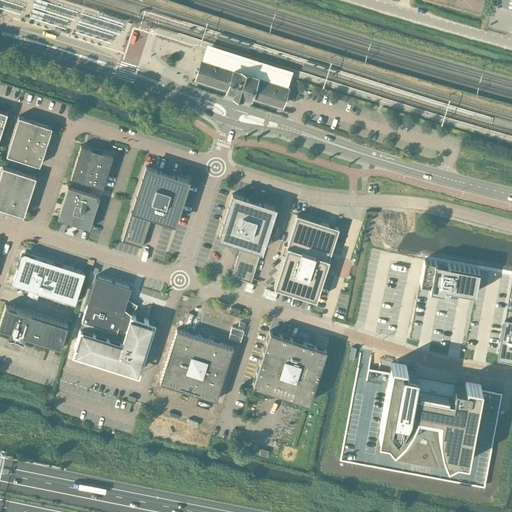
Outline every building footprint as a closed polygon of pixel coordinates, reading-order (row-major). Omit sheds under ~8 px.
[(233,69),(202,59),(196,78),(227,88),(227,89),(233,91),(233,93),(242,96),(243,95),(249,97),(250,95),(281,105),(287,86),(256,76),(256,75),(250,73),(250,72),(249,72),(249,70),(242,68),(240,70),(240,69),(240,70),(233,68),(233,69)] [(52,126),(24,117),(18,115),(6,154),(39,165),(52,126)] [(94,149),(91,148),(80,145),(70,177),(102,187),(112,155),(101,152),(97,150),(97,149),(97,148),(96,148),(95,148),(94,148),(94,149)] [(2,165),(0,172),(0,207),(3,208),(9,210),(19,213),(23,215),(26,207),(36,176),(2,165)] [(188,179),(146,166),(132,208),(133,208),(132,212),(131,211),(122,240),(141,246),(150,218),(149,217),(150,214),(174,222),(188,179)] [(57,217),(68,221),(70,224),(73,222),(89,228),(99,196),(68,185),(57,217)] [(261,249),(274,207),(232,193),(218,236),(243,243),(242,247),(240,246),(231,275),(251,281),(260,252),(259,252),(260,249),(261,249)] [(328,224),(296,214),(286,244),(284,243),(281,254),(283,254),(273,285),(306,295),(306,294),(312,296),(312,297),(316,299),(326,267),(328,268),(331,259),(328,259),(338,227),(335,226),(334,227),(328,225),(328,224)] [(21,254),(12,282),(29,287),(27,292),(37,295),(38,290),(74,302),(84,271),(25,252),(21,254)] [(422,258),(418,282),(428,283),(427,287),(443,290),(443,286),(473,292),(477,268),(422,258)] [(500,335),(497,355),(511,357),(511,274),(508,295),(506,305),(503,324),(501,324),(499,335),(500,335)] [(131,286),(95,275),(81,320),(82,320),(74,346),(76,347),(76,349),(76,351),(76,352),(79,353),(78,356),(125,370),(128,366),(130,369),(132,368),(132,369),(133,369),(133,370),(134,370),(135,370),(136,370),(137,370),(137,369),(137,368),(137,367),(137,365),(139,364),(140,360),(143,361),(153,328),(150,328),(151,326),(151,324),(150,323),(149,322),(147,322),(148,319),(131,314),(131,309),(129,306),(125,303),(131,286)] [(28,311),(5,304),(0,319),(0,327),(9,330),(8,335),(7,335),(7,336),(13,336),(17,338),(22,340),(23,340),(22,339),(23,335),(60,347),(68,324),(31,312),(28,311)] [(230,307),(229,312),(238,315),(239,310),(230,307)] [(233,346),(176,328),(159,381),(181,388),(182,386),(186,387),(186,388),(186,389),(187,389),(188,390),(189,390),(190,389),(194,390),(194,392),(216,399),(233,346)] [(326,348),(274,331),(269,330),(252,383),(274,390),(275,388),(287,392),(287,394),(309,401),(326,348)] [(372,352),(361,350),(341,460),(484,486),(501,393),(480,389),(480,385),(466,382),(465,386),(415,377),(416,371),(406,369),(406,366),(391,363),(390,372),(369,368),(372,352)]
